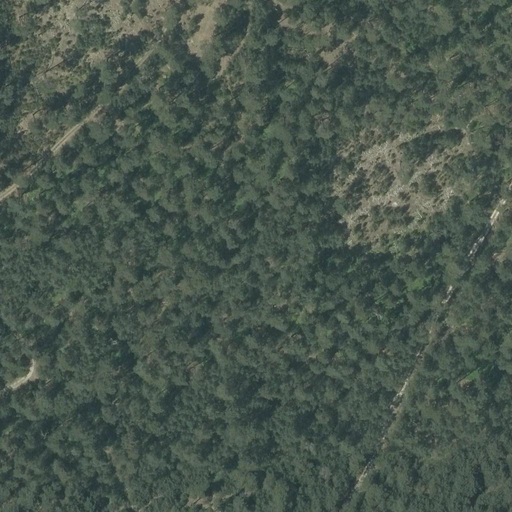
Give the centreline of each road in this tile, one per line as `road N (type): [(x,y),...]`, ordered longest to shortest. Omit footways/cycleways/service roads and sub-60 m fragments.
road 1 (track): [(342,511),(420,342),(511,188)]
road 2 (track): [(0,197),(104,102),(177,0)]
